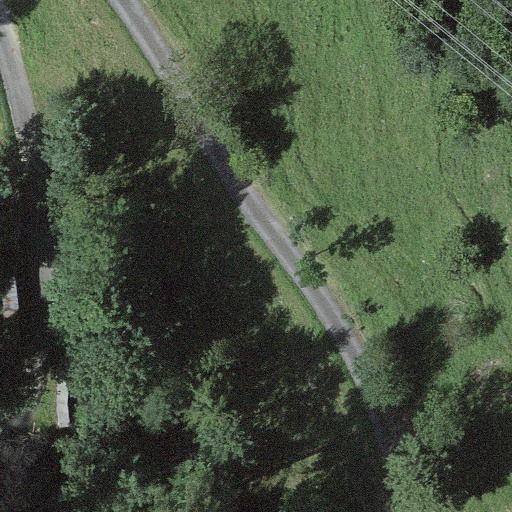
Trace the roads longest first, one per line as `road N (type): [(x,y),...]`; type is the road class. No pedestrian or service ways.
road 1 (track): [(124,0),(237,180),(306,271),(370,386),(424,511)]
road 2 (unclassified): [(0,21),(26,91),(39,278),(21,442),(0,446)]
